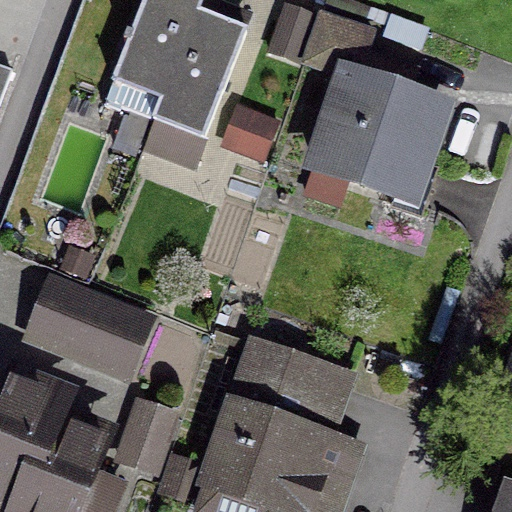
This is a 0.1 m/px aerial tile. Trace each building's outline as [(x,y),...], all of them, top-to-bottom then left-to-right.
[(118,112),(151,125),(194,16),(199,0),(143,0),(128,39),(123,37),(120,45),(125,47),(100,109),(117,115),(118,112)] [(242,35),(194,16),(151,125),(143,145),(191,164),(242,35)] [(409,202),(439,113),(378,93),(386,71),(355,60),(364,34),(318,19),(302,67),(342,81),(302,197),(335,208),(344,182),(393,199),(389,211),(416,221),(421,207),(409,202)] [(0,112),(12,73),(0,69),(0,112)] [(145,325),(47,286),(36,314),(38,314),(134,353),(145,325)] [(123,381),(134,353),(38,314),(27,342),(123,381)] [(332,511),(352,455),(320,444),(340,386),(249,355),(194,511),(332,511)] [(0,410),(0,511),(2,511),(16,511),(50,427),(57,409),(8,389),(0,410)] [(170,420),(136,408),(121,451),(155,463),(170,420)] [(99,447),(50,427),(16,511),(109,511),(117,493),(85,480),(99,447)] [(511,511),(511,493),(498,489),(490,511),(511,511)]
